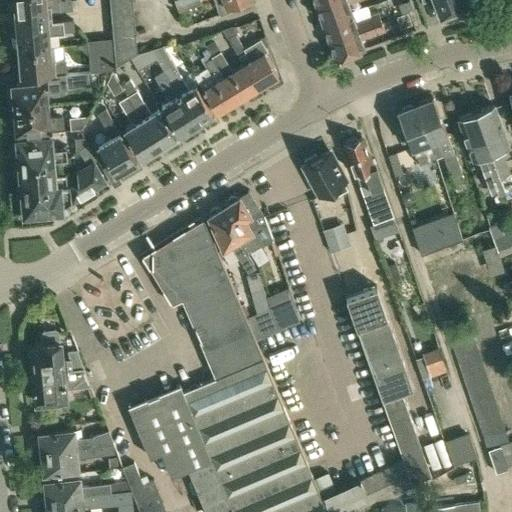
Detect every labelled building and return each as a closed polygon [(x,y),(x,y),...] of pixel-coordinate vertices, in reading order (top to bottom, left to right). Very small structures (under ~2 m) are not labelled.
[(12,0),(14,13),(46,10),(51,10),(55,9),(72,8),(71,0),(12,0)] [(239,0),(213,0),(218,12),(227,9),(226,5),(239,0)] [(324,0),(315,3),(321,21),(352,11),(348,1),(351,0),(324,0)] [(412,8),(409,0),(408,0),(397,4),(400,12),(412,8)] [(434,0),(440,14),(465,5),(463,0),(434,0)] [(109,4),(110,16),(132,14),(131,3),(109,4)] [(187,8),(178,11),(183,24),(192,21),(187,8)] [(51,10),(46,10),(14,13),(17,49),(49,46),(48,35),(63,33),(63,30),(74,29),(73,19),(57,20),(51,21),(51,10)] [(395,15),(400,26),(411,22),(407,10),(395,15)] [(321,21),(327,39),(380,22),(377,13),(355,20),(352,11),(321,21)] [(133,26),(132,14),(110,16),(111,27),(133,26)] [(383,29),(380,22),(327,39),(335,60),(364,48),(359,38),(383,29)] [(227,36),(242,62),(256,85),(277,73),(264,51),(267,49),(259,37),(243,47),(235,34),(237,33),(232,25),(223,29),(227,36)] [(111,27),(112,37),(112,38),(134,36),(133,26),(111,27)] [(114,62),(115,65),(135,52),(134,36),(112,38),(114,62)] [(112,69),(115,65),(114,62),(112,38),(112,37),(100,38),(87,39),(90,71),(112,69)] [(214,39),(206,44),(212,53),(220,49),(214,39)] [(155,56),(163,69),(196,123),(202,119),(203,121),(210,117),(209,114),(212,112),(194,83),(186,87),(161,45),(150,48),(155,56)] [(51,60),(49,46),(17,49),(19,73),(65,69),(64,59),(51,60)] [(155,56),(150,48),(139,52),(133,53),(130,55),(137,68),(146,62),(155,56)] [(222,74),(236,98),(256,85),(242,62),(232,68),(220,49),(211,55),(217,67),(222,74)] [(222,74),(217,67),(211,55),(203,59),(206,65),(193,73),(215,110),(236,98),(222,74)] [(189,127),(196,123),(163,69),(153,75),(168,99),(160,104),(178,134),(182,131),(183,133),(190,129),(189,127)] [(113,94),(123,89),(112,70),(107,82),(113,94)] [(10,93),(11,107),(46,103),(46,95),(62,94),(67,87),(66,83),(80,82),(80,72),(56,74),(56,79),(11,83),(12,93),(10,93)] [(127,95),(158,146),(163,142),(164,144),(173,139),(172,137),(174,136),(157,107),(149,112),(129,79),(121,84),(127,95)] [(151,150),(158,146),(127,95),(118,100),(132,123),(123,129),(140,156),(143,155),(144,157),(152,152),(151,150)] [(415,103),(436,157),(442,154),(456,190),(467,186),(455,153),(453,153),(432,96),(415,103)] [(48,118),(46,103),(11,107),(12,122),(14,122),(15,131),(61,127),(61,117),(48,118)] [(417,164),(436,157),(415,103),(397,110),(417,164)] [(493,104),(475,111),(500,177),(510,173),(501,148),(508,145),(493,104)] [(124,166),(135,160),(105,110),(97,114),(110,137),(98,144),(95,139),(87,144),(96,159),(104,173),(112,169),(114,173),(116,171),(117,173),(125,169),(124,166)] [(500,177),(475,111),(457,118),(472,158),(479,156),(488,181),(492,192),(504,188),(500,177)] [(70,129),(82,128),(88,116),(69,117),(70,129)] [(18,165),(52,162),(66,161),(65,149),(51,150),(50,135),(16,139),(16,144),(14,144),(15,155),(17,154),(18,165)] [(353,137),(346,139),(345,143),(372,223),(393,216),(375,164),(371,166),(361,137),(356,138),(353,137)] [(87,144),(79,149),(88,164),(96,159),(87,144)] [(343,182),(345,181),(328,150),(317,156),(316,153),(304,160),(306,163),(303,164),(314,182),(311,184),(318,196),(333,187),(337,194),(347,189),(343,182)] [(68,186),(67,174),(54,175),(52,162),(18,165),(19,169),(16,169),(17,180),(20,180),(21,190),(68,186)] [(67,174),(68,186),(68,189),(71,189),(72,200),(104,182),(93,162),(74,173),(67,174)] [(68,189),(68,186),(21,190),(21,195),(19,195),(20,205),(23,205),(23,211),(25,211),(25,214),(53,211),(53,208),(60,208),(72,200),(71,189),(68,189)] [(227,201),(228,202),(221,207),(249,251),(257,265),(267,258),(258,245),(259,244),(251,231),(259,225),(266,221),(263,214),(259,209),(247,190),(236,197),(234,196),(231,197),(228,198),(227,201)] [(210,212),(211,214),(208,216),(221,248),(228,244),(238,258),(247,273),(256,267),(246,253),(249,251),(221,207),(220,208),(217,207),(214,207),(211,209),(210,212)] [(412,226),(422,254),(462,239),(453,211),(412,226)] [(139,511),(328,511),(322,496),(256,340),(246,316),(204,218),(142,256),(172,304),(182,300),(214,378),(182,391),(179,384),(128,405),(149,457),(161,452),(170,475),(188,468),(206,511),(166,511),(154,481),(143,486),(133,462),(121,468),(139,511)] [(499,255),(511,249),(511,221),(504,224),(507,231),(493,237),(499,255)] [(342,222),(322,229),(330,252),(350,245),(342,222)] [(382,400),(401,394),(413,389),(376,285),(345,297),(382,400)] [(292,297),(269,306),(278,329),(300,319),(292,297)] [(269,306),(246,316),(256,340),(278,329),(269,306)] [(500,445),(508,443),(489,385),(468,321),(447,328),(469,392),(489,449),(500,445)] [(33,373),(83,368),(75,348),(67,348),(69,358),(61,359),(59,342),(58,342),(57,332),(54,330),(45,331),(42,334),(43,344),(34,345),(34,346),(30,347),(30,350),(29,354),(29,359),(32,362),(33,373)] [(423,355),(415,357),(422,377),(430,374),(431,376),(447,370),(438,346),(422,352),(423,355)] [(88,383),(83,368),(33,373),(34,385),(33,389),(33,395),(36,398),(36,402),(66,398),(64,386),(88,383)] [(382,400),(386,411),(405,404),(401,394),(382,400)] [(389,422),(409,415),(405,404),(386,411),(389,422)] [(40,412),(42,427),(54,426),(52,411),(40,412)] [(389,422),(393,432),(413,426),(409,415),(389,422)] [(397,443),(416,436),(413,426),(393,432),(397,443)] [(93,435),(93,437),(75,439),(74,428),(40,432),(40,435),(38,435),(39,444),(41,444),(42,452),(112,444),(114,443),(108,429),(93,435)] [(469,433),(445,442),(453,465),(477,456),(469,433)] [(397,443),(401,454),(420,447),(416,436),(397,443)] [(511,445),(511,442),(508,443),(500,445),(506,465),(511,462),(511,445)] [(115,453),(114,443),(112,444),(42,452),(43,459),(41,459),(42,469),(43,468),(44,472),(78,468),(77,457),(115,453)] [(508,469),(506,465),(500,445),(489,449),(496,473),(508,469)] [(404,464),(424,458),(420,447),(401,454),(403,460),(404,464)] [(116,456),(107,457),(108,466),(117,465),(116,456)] [(404,464),(408,475),(428,468),(424,458),(404,464)] [(403,460),(322,496),(328,511),(358,511),(413,488),(408,475),(404,464),(403,460)] [(408,475),(413,488),(431,479),(428,468),(408,475)] [(110,492),(109,483),(80,486),(79,476),(45,480),(45,484),(43,484),(44,493),(46,493),(47,500),(110,492)] [(132,511),(130,490),(110,492),(47,500),(48,507),(46,507),(46,511),(82,511),(82,505),(89,504),(89,507),(116,504),(117,511),(132,511)] [(404,495),(405,511),(424,511),(423,492),(404,495)] [(478,511),(477,499),(428,507),(428,511),(478,511)] [(404,511),(404,503),(385,504),(380,505),(380,511),(404,511)]
